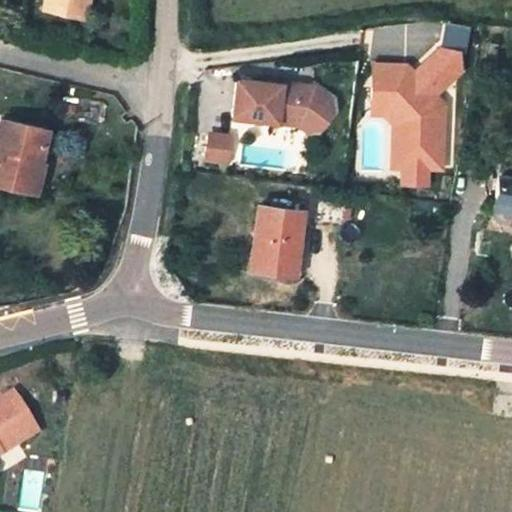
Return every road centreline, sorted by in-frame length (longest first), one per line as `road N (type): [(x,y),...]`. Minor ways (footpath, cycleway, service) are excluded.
road 1 (unclassified): [(511,351),(125,301)]
road 2 (tertiary): [(125,301),(153,178),(165,0)]
road 3 (tertiary): [(125,301),(0,337)]
